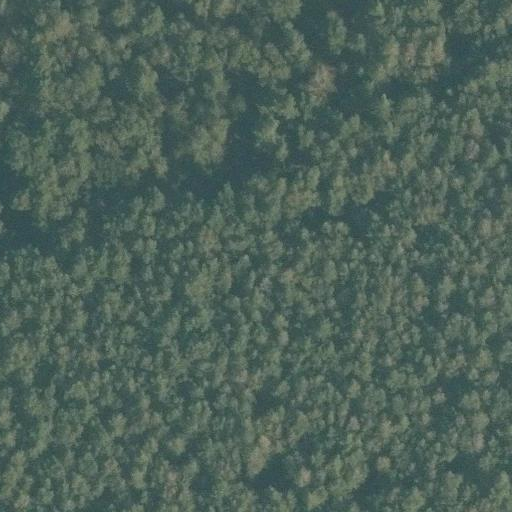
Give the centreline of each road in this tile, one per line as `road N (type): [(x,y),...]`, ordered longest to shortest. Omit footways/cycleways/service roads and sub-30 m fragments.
road 1 (track): [(0,289),(511,81)]
road 2 (track): [(0,5),(98,250)]
